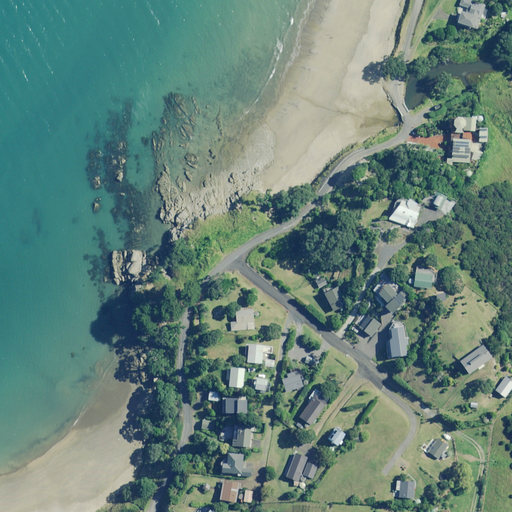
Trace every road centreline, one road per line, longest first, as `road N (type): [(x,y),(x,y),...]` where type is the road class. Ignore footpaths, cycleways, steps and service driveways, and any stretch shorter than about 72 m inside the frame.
road 1 (unclassified): [(226,255),(292,214),(343,157),(402,128),(394,78),(414,0)]
road 2 (unclassified): [(153,511),(178,437),(186,302),(226,255)]
road 3 (residential): [(226,255),(412,396)]
